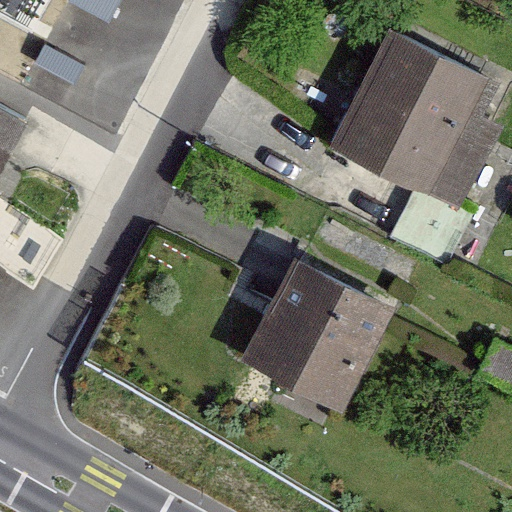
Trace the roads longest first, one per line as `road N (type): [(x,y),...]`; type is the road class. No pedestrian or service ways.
road 1 (residential): [(216,0),(0,404)]
road 2 (secondary): [(113,511),(0,451)]
